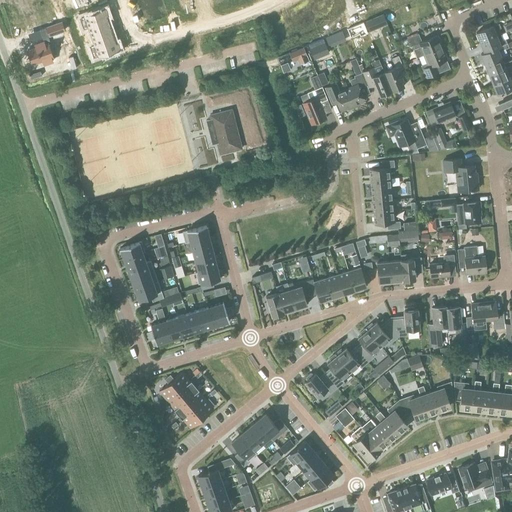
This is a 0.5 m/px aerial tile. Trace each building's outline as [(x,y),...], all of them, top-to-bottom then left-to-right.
[(32,0),(12,0),(21,26),(39,20),(32,0)] [(161,0),(140,8),(143,17),(164,9),(161,0)] [(312,0),(306,0),(298,5),(306,19),(302,22),(308,34),(316,30),(312,23),(323,17),(312,0)] [(331,0),(312,0),(323,17),(333,11),(337,17),(344,13),(337,1),(334,3),(331,0)] [(339,0),(337,1),(344,13),(351,9),(348,3),(352,0),(339,0)] [(422,0),(414,0),(405,4),(410,16),(427,9),(422,0)] [(88,27),(88,26),(107,20),(106,15),(108,14),(106,8),(80,17),(84,28),(84,29),(88,27)] [(164,9),(143,17),(146,27),(167,19),(164,9)] [(289,10),(274,19),(286,38),(298,32),(301,38),(308,34),(302,22),(297,24),(289,10)] [(365,21),(369,31),(388,24),(383,13),(365,21)] [(88,27),(91,35),(110,29),(107,20),(88,26),(88,27)] [(29,47),(30,49),(27,50),(32,64),(34,63),(35,65),(40,63),(39,61),(42,60),(44,64),(53,61),(51,57),(53,56),(48,43),(51,43),(48,34),(49,34),(49,35),(64,30),(62,22),(46,27),(47,28),(46,29),(45,27),(40,29),(43,38),(44,41),(35,44),(36,47),(34,47),(33,45),(29,47)] [(492,26),(476,32),(480,43),(497,36),(500,34),(498,28),(501,27),(499,23),(492,26)] [(95,44),(114,38),(110,29),(91,35),(94,44),(95,44)] [(418,33),(407,38),(410,46),(413,45),(415,49),(413,50),(417,58),(424,55),(442,47),(437,35),(422,41),(418,33)] [(326,37),(330,47),(336,44),(332,34),(326,37)] [(481,54),(507,43),(505,39),(499,42),(497,36),(480,43),(484,52),(481,54)] [(94,44),(90,46),(94,57),(120,48),(118,42),(115,43),(114,38),(95,44),(94,44)] [(485,64),(501,57),(499,52),(509,47),(507,43),(481,54),(485,64)] [(300,64),(309,60),(303,46),(289,52),(293,61),(298,59),(300,64)] [(442,47),(424,55),(427,63),(421,65),(426,77),(438,72),(435,64),(447,59),(442,47)] [(401,76),(406,74),(398,55),(392,58),(396,67),(384,72),(392,91),(404,86),(402,81),(403,80),(401,76)] [(485,64),(489,74),(511,64),(511,59),(504,63),(501,57),(485,64)] [(280,65),(283,72),(284,72),(291,69),(288,62),(281,64),(280,65)] [(511,64),(489,74),(493,84),(509,77),(511,76),(511,64)] [(373,67),(362,72),(368,87),(374,84),(376,88),(377,88),(380,96),(392,91),(384,72),(381,65),(374,68),(373,67)] [(365,100),(360,88),(367,85),(362,72),(354,75),(355,77),(350,79),(352,86),(346,89),(353,107),(358,104),(358,103),(365,100)] [(307,93),(301,96),(303,102),(303,103),(312,124),(326,118),(320,102),(327,99),(322,86),(317,74),(310,77),(315,89),(307,92),(307,93)] [(511,89),(511,90),(511,76),(509,77),(493,84),(497,94),(511,89)] [(353,107),(346,89),(339,91),(336,83),(325,87),(330,100),(336,98),(341,110),(348,108),(348,109),(353,107)] [(450,101),(433,108),(439,122),(455,115),(450,101)] [(299,117),(305,115),(301,104),(295,106),(299,117)] [(232,112),(227,113),(226,111),(210,115),(220,154),(242,148),(232,112)] [(458,117),(463,130),(471,127),(465,114),(458,117)] [(388,127),(386,128),(390,136),(395,134),(400,146),(413,140),(417,148),(427,144),(424,138),(421,130),(412,133),(409,125),(407,119),(398,123),(395,122),(389,124),(388,127)] [(454,139),(447,142),(441,127),(433,131),(440,150),(458,147),(454,139)] [(432,135),(424,138),(427,144),(429,150),(438,150),(432,135)] [(461,167),(460,160),(460,159),(443,161),(445,172),(456,171),(458,192),(479,189),(476,172),(475,173),(474,166),(461,167)] [(394,160),(380,161),(381,168),(369,169),(370,180),(391,178),(390,167),(394,167),(394,160)] [(391,178),(370,180),(371,191),(392,189),(391,178)] [(392,189),(371,191),(372,202),(393,200),(392,189)] [(440,199),(441,207),(456,205),(455,197),(440,199)] [(393,200),(372,202),(373,212),(394,210),(393,200)] [(479,211),(480,211),(480,201),(464,203),(464,209),(458,210),(459,223),(480,221),(479,211)] [(394,210),(373,212),(375,223),(387,222),(387,229),(401,228),(400,221),(395,221),(394,210)] [(209,236),(206,225),(182,231),(185,242),(209,236)] [(435,238),(435,228),(427,227),(427,238),(435,238)] [(408,230),(398,231),(398,234),(399,238),(399,240),(418,238),(417,229),(408,230)] [(399,245),(399,240),(399,238),(398,234),(387,235),(388,246),(399,245)] [(212,246),(209,236),(185,242),(185,243),(190,241),(192,251),(212,246)] [(356,241),(358,247),(366,244),(364,239),(356,241)] [(145,251),(141,241),(120,248),(124,259),(145,251)] [(215,257),(212,246),(192,251),(195,262),(215,257)] [(464,248),(457,249),(459,263),(465,262),(466,273),(486,273),(486,257),(478,257),(477,247),(464,247),(464,248)] [(143,253),(145,252),(145,251),(124,259),(127,269),(151,261),(151,260),(146,262),(143,253)] [(400,255),(401,260),(403,280),(405,280),(406,282),(413,281),(413,279),(415,279),(413,259),(407,259),(406,254),(400,255)] [(431,277),(449,276),(449,272),(456,271),(454,254),(443,255),(444,263),(430,264),(431,277)] [(217,267),(215,257),(195,262),(198,272),(195,273),(217,267)] [(401,260),(389,261),(391,283),(399,282),(399,280),(403,280),(401,260)] [(154,271),(151,261),(127,269),(131,279),(154,271)] [(272,264),(274,270),(283,267),(281,261),(272,264)] [(389,261),(377,262),(379,282),(383,282),(383,284),(391,283),(389,261)] [(220,278),(217,267),(195,273),(198,284),(201,283),(202,289),(214,286),(212,280),(220,278)] [(348,271),(355,292),(363,290),(362,287),(366,286),(360,267),(348,271)] [(274,278),(283,275),(281,269),(272,272),(274,278)] [(158,281),(154,271),(131,279),(134,289),(158,281)] [(259,274),(261,280),(273,277),(271,271),(259,274)] [(348,271),(337,274),(343,293),(347,292),(347,295),(355,292),(348,271)] [(337,274),(326,278),(332,299),(340,297),(339,295),(343,293),(337,274)] [(289,289),(296,310),(304,308),(303,306),(307,304),(305,297),(317,293),(314,282),(313,278),(299,282),(300,286),(289,289)] [(326,278),(314,282),(317,293),(320,301),(324,299),(324,302),(332,299),(326,278)] [(138,300),(150,296),(153,301),(164,297),(158,281),(134,289),(138,300)] [(296,310),(289,289),(278,293),(284,312),(287,311),(288,313),(296,310)] [(278,293),(266,296),(268,302),(264,303),(266,309),(269,308),(272,315),(274,315),(275,317),(282,315),(281,312),(284,312),(278,293)] [(495,301),(483,302),(485,320),(493,319),(493,329),(504,328),(504,325),(505,325),(503,313),(496,314),(495,301)] [(231,306),(225,308),(223,302),(207,307),(210,317),(232,310),(231,306)] [(485,320),(483,302),(471,303),(472,313),(471,313),(471,317),(466,317),(466,322),(467,330),(485,328),(485,320)] [(440,327),(447,326),(445,306),(432,307),(433,323),(427,324),(429,346),(442,345),(440,327)] [(446,306),(445,306),(447,326),(447,328),(455,327),(457,347),(469,346),(467,330),(466,322),(461,322),(459,307),(446,308),(446,306)] [(213,326),(210,317),(207,307),(197,310),(203,329),(213,326)] [(391,317),(399,336),(407,335),(407,331),(419,330),(418,328),(419,328),(418,322),(420,322),(419,314),(417,315),(417,309),(414,309),(414,307),(407,307),(407,310),(404,310),(405,317),(392,319),(391,317)] [(203,329),(197,310),(187,313),(193,333),(203,329)] [(229,321),(228,316),(233,314),(232,310),(210,317),(213,326),(229,321)] [(193,333),(187,313),(177,316),(183,336),(193,333)] [(183,336),(177,316),(166,320),(169,329),(172,339),(183,336)] [(366,328),(381,346),(390,339),(392,341),(398,336),(399,336),(391,317),(390,317),(391,319),(381,327),(376,322),(373,324),(371,323),(366,328)] [(148,336),(169,329),(166,320),(150,325),(152,330),(146,332),(148,336)] [(356,346),(355,346),(368,361),(375,356),(373,353),(381,346),(366,328),(360,332),(361,334),(358,337),(363,343),(357,348),(356,346)] [(172,339),(169,329),(148,336),(149,340),(155,338),(156,344),(172,339)] [(341,348),(335,353),(351,372),(359,365),(361,367),(368,361),(355,346),(355,347),(356,348),(350,353),(346,347),(342,350),(341,348)] [(325,372),(337,387),(344,382),(342,379),(351,372),(335,353),(329,358),(331,360),(327,363),(332,368),(326,373),(325,372)] [(424,367),(419,354),(408,359),(413,371),(424,367)] [(452,360),(453,367),(461,368),(461,365),(469,366),(469,362),(452,360)] [(490,363),(477,362),(476,371),(489,372),(490,363)] [(374,368),(379,375),(385,369),(380,363),(374,368)] [(179,390),(191,380),(183,371),(174,379),(170,374),(167,376),(179,390)] [(308,379),(306,381),(309,386),(308,387),(312,393),(314,391),(320,398),(328,390),(331,393),(337,387),(325,372),(324,372),(326,374),(320,379),(315,373),(313,375),(312,373),(306,378),(308,379)] [(168,384),(159,391),(167,400),(179,390),(167,376),(164,379),(168,384)] [(198,389),(191,380),(179,390),(186,399),(198,389)] [(484,409),(486,390),(480,390),(481,381),(476,381),(476,380),(475,380),(474,389),(472,408),(484,409)] [(432,391),(438,409),(450,405),(448,400),(452,399),(451,390),(452,390),(451,381),(437,386),(438,389),(432,391)] [(472,408),(474,389),(468,388),(468,383),(455,381),(454,381),(455,390),(458,390),(457,399),(461,399),(460,407),(472,408)] [(496,411),(499,384),(494,383),(493,391),(486,390),(484,409),(496,411)] [(508,412),(511,385),(506,384),(505,392),(499,392),(500,383),(499,383),(499,384),(496,411),(508,412)] [(438,409),(432,391),(425,393),(423,386),(418,387),(427,413),(438,409)] [(427,413),(418,387),(417,387),(420,395),(414,397),(413,394),(399,399),(405,410),(409,408),(411,414),(414,412),(415,417),(427,413)] [(206,398),(198,389),(186,399),(194,408),(206,398)] [(186,399),(179,390),(167,400),(175,409),(186,399)] [(213,407),(206,398),(194,408),(204,420),(208,416),(206,414),(213,407)] [(194,408),(186,399),(175,409),(182,418),(194,408)] [(402,412),(405,410),(399,399),(388,409),(391,413),(385,417),(380,411),(398,432),(407,424),(403,419),(406,417),(402,412)] [(354,418),(345,407),(336,415),(345,426),(354,418)] [(204,420),(194,408),(182,418),(190,427),(197,421),(199,424),(204,420)] [(389,440),(398,432),(380,411),(379,411),(380,411),(376,415),(381,421),(376,425),(389,440)] [(273,440),(287,428),(279,418),(273,423),(266,413),(257,421),(270,436),(269,436),(273,440)] [(389,440),(376,425),(371,419),(362,426),(361,425),(360,426),(380,449),(381,448),(380,447),(389,440)] [(270,436),(257,421),(249,428),(262,443),(265,448),(273,441),(273,440),(269,436),(270,436)] [(369,459),(380,449),(360,426),(361,426),(351,435),(356,441),(354,442),(369,459)] [(262,443),(249,428),(240,435),(253,450),(254,450),(262,443)] [(248,460),(257,453),(254,450),(253,450),(240,435),(232,442),(239,451),(235,455),(244,466),(249,462),(248,460)] [(297,462),(312,449),(305,440),(286,456),(294,465),(297,462)] [(304,470),(319,457),(312,449),(297,462),(304,470)] [(492,461),(496,489),(509,487),(508,481),(511,480),(511,450),(510,450),(509,462),(505,463),(504,459),(492,461)] [(277,451),(271,455),(274,458),(276,461),(281,456),(277,451)] [(311,478),(326,465),(319,457),(304,470),(310,478),(311,478)] [(469,490),(491,483),(490,478),(487,469),(481,471),(480,469),(477,470),(474,462),(458,468),(465,487),(467,486),(469,490)] [(202,486),(221,479),(215,463),(207,465),(209,471),(198,475),(202,486)] [(330,477),(333,474),(326,465),(311,478),(310,478),(307,481),(314,490),(325,481),(329,485),(334,481),(330,477)] [(459,490),(453,474),(447,477),(445,473),(439,475),(439,474),(438,474),(438,475),(434,476),(434,477),(427,479),(432,494),(450,488),(452,493),(459,490)] [(224,489),(221,479),(202,486),(205,496),(224,489)] [(415,483),(401,488),(408,507),(420,502),(423,510),(430,508),(425,492),(419,495),(415,483)] [(494,495),(493,485),(483,488),(487,499),(494,496),(494,495)] [(408,507),(401,488),(387,493),(392,504),(385,506),(387,511),(395,511),(401,509),(401,511),(409,511),(408,507)] [(228,499),(224,489),(205,496),(209,506),(228,499)] [(246,493),(250,506),(255,504),(250,492),(246,493)] [(210,511),(226,511),(232,510),(228,499),(209,506),(210,511)]
